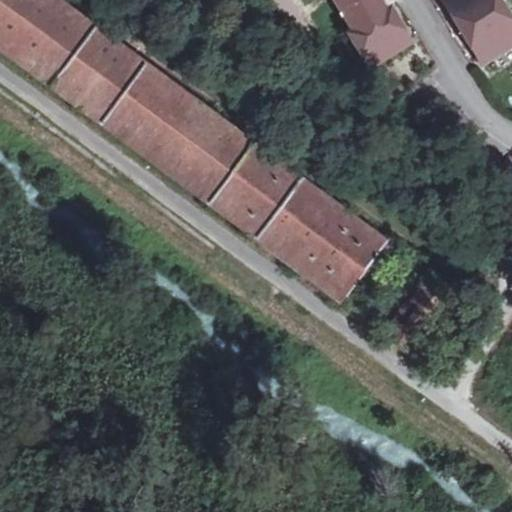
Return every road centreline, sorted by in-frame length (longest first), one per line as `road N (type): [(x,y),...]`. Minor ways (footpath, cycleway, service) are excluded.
road 1 (unclassified): [(511,450),(0,71)]
road 2 (residential): [(415,0),(492,121),(511,133)]
road 3 (track): [(511,273),(447,403)]
